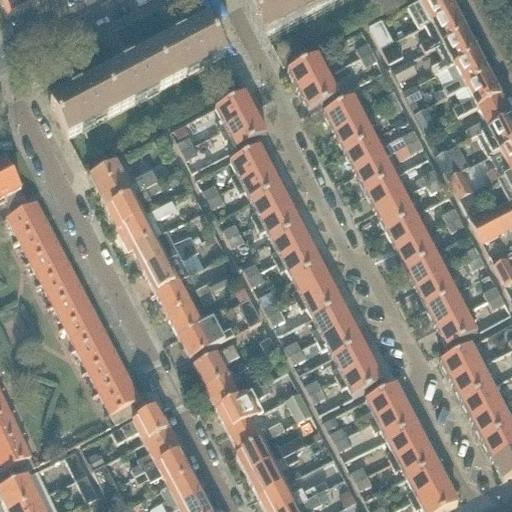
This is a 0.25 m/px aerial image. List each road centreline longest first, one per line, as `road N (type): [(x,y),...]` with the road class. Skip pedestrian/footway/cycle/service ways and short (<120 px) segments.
road 1 (residential): [(485,511),(226,0)]
road 2 (residential): [(0,69),(229,511)]
road 3 (tertiary): [(0,59),(114,0)]
